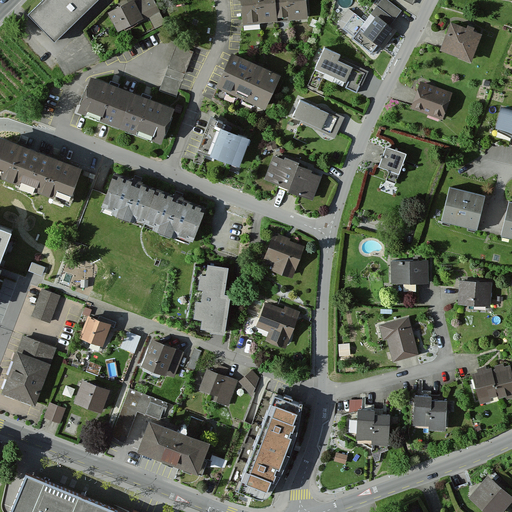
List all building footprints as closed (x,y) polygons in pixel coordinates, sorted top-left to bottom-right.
[(45,0),(26,20),(53,47),(100,0),(45,0)] [(134,0),(108,15),(119,36),(160,13),(152,0),(134,0)] [(305,0),(239,0),(241,29),(307,25),(305,0)] [(376,19),(363,36),(381,50),(394,33),(376,19)] [(448,23),(439,54),(471,64),(480,33),(448,23)] [(178,94),(193,47),(175,42),(161,88),(178,94)] [(360,89),(368,72),(338,58),(340,54),(325,48),(315,69),(360,89)] [(231,58),(215,91),(261,113),(278,80),(231,58)] [(172,109),(90,76),(77,110),(158,143),(172,109)] [(420,79),(410,106),(442,119),(453,91),(420,79)] [(339,117),(299,99),(292,116),(332,134),(339,117)] [(494,132),(511,136),(511,112),(499,110),(494,132)] [(251,143),(219,130),(205,164),(238,177),(251,143)] [(0,138),(0,181),(68,209),(83,172),(0,138)] [(406,156),(385,149),(378,170),(399,176),(406,156)] [(320,176),(272,154),(261,182),(308,204),(320,176)] [(113,176),(99,213),(191,246),(204,209),(113,176)] [(487,198),(451,189),(442,226),(478,235),(487,198)] [(511,203),(508,203),(499,239),(511,242),(511,203)] [(291,280),(303,248),(272,237),(262,261),(274,266),(272,272),(291,280)] [(50,244),(36,281),(56,289),(59,280),(57,279),(67,250),(50,244)] [(16,272),(22,256),(0,247),(0,303),(0,302),(12,307),(24,275),(16,272)] [(208,257),(198,256),(186,319),(225,326),(232,283),(226,282),(231,256),(209,252),(208,257)] [(391,285),(428,284),(427,260),(391,262),(391,285)] [(457,308),(489,308),(489,284),(457,284),(457,308)] [(30,317),(48,324),(58,297),(40,291),(30,317)] [(293,327),(298,315),(264,302),(259,314),(255,325),(270,331),(266,341),(276,345),(285,348),(289,337),(293,327)] [(79,339),(103,347),(112,321),(88,313),(79,339)] [(390,362),(418,354),(408,317),(380,325),(390,362)] [(126,346),(136,349),(141,334),(131,330),(126,346)] [(49,364),(54,350),(37,343),(20,337),(15,351),(0,391),(0,394),(33,407),(49,364)] [(175,349),(151,339),(140,366),(165,376),(175,349)] [(511,395),(511,376),(509,365),(470,375),(478,404),(511,395)] [(206,369),(199,390),(216,396),(215,400),(227,405),(236,379),(206,369)] [(249,394),(255,389),(256,375),(251,370),(238,383),(249,394)] [(86,411),(99,416),(108,393),(95,388),(81,383),(72,405),(86,411)] [(232,488),(265,500),(285,465),(295,435),(301,399),(271,388),(232,488)] [(430,397),(413,396),(413,429),(429,429),(429,434),(446,434),(446,402),(430,402),(430,397)] [(52,421),(59,424),(64,410),(57,407),(49,404),(44,418),(52,421)] [(373,412),(356,412),(356,443),(371,443),(371,447),(387,447),(387,417),(373,417),(373,412)] [(149,424),(136,457),(195,479),(208,447),(149,424)] [(333,463),(346,465),(347,455),(334,453),(333,463)] [(26,467),(7,511),(152,511),(133,504),(131,510),(26,467)] [(469,501),(483,511),(504,511),(511,503),(511,499),(487,479),(469,501)]
